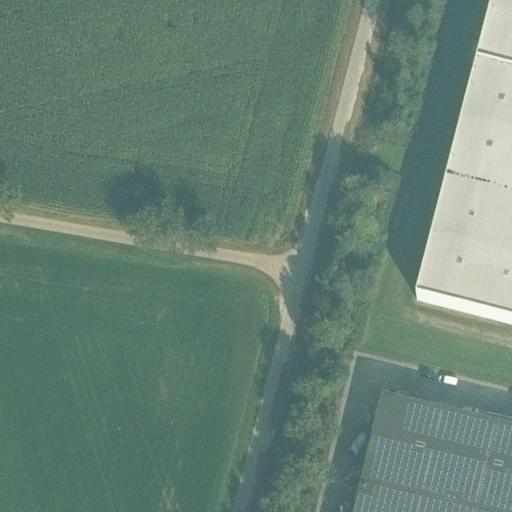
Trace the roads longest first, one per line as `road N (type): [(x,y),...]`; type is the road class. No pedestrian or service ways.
road 1 (unclassified): [(0,218),(301,274)]
road 2 (unclassified): [(375,0),(301,274)]
road 3 (unclassified): [(301,274),(240,511)]
